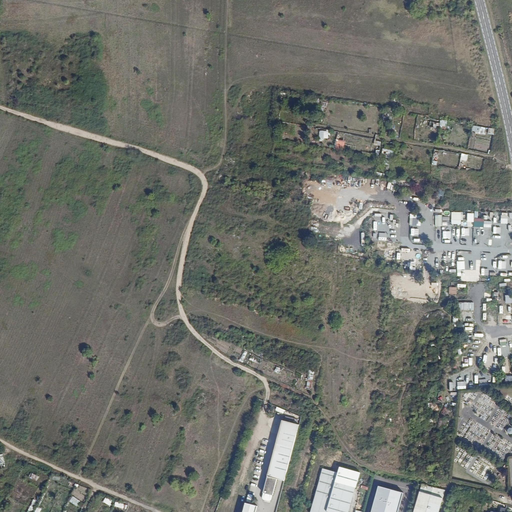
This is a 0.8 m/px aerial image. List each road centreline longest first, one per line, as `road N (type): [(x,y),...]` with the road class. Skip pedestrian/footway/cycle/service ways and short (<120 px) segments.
road 1 (track): [(0,109),(197,169),(206,187),(179,306),(188,330),(249,372),(311,400),(353,460),(370,470),(511,503)]
road 2 (track): [(79,477),(195,214)]
road 3 (track): [(206,187),(223,159),(228,0)]
road 4 (track): [(158,511),(0,440)]
